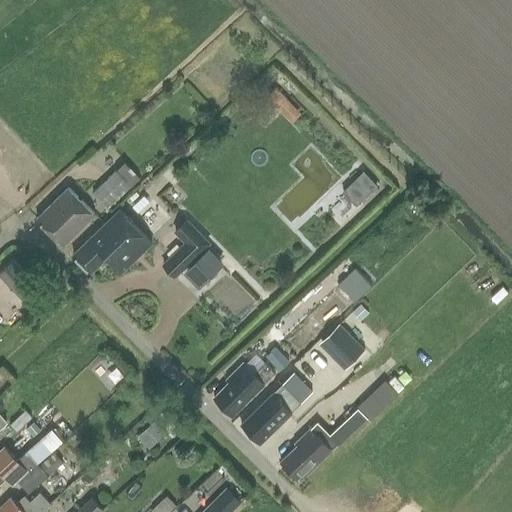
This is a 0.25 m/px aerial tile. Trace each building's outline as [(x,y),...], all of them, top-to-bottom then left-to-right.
[(274,94),(298,119),(307,111),(282,85),(274,94)] [(109,208),(141,179),(126,163),(94,192),(109,208)] [(369,168),(348,188),(362,203),(383,184),(369,168)] [(68,188),(37,219),(64,246),(95,216),(68,188)] [(119,210),(105,224),(73,256),(90,274),(107,258),(122,273),(152,244),(119,210)] [(185,243),(163,266),(176,279),(211,243),(188,220),(175,233),(185,243)] [(14,259),(0,272),(0,275),(24,301),(39,286),(14,259)] [(338,321),(355,306),(342,292),(325,307),(338,321)] [(278,321),(291,336),(316,314),(303,299),(278,321)] [(339,323),(319,344),(346,369),(366,349),(339,323)] [(289,363),(275,348),(267,356),(280,371),(289,363)] [(215,399),(233,417),(276,374),(266,364),(255,375),(244,364),(228,380),(231,383),(215,399)] [(294,373),(241,424),(260,444),(313,392),(294,373)] [(74,431),(105,406),(93,390),(62,416),(74,431)] [(331,450),(333,451),(368,418),(358,407),(323,440),(311,427),(294,443),(296,445),(280,460),(299,481),(331,450)] [(160,416),(143,433),(155,446),(173,429),(160,416)] [(50,426),(16,459),(28,471),(61,438),(50,426)] [(0,488),(0,483),(6,477),(18,481),(28,471),(16,459),(4,446),(0,450),(0,489),(1,489),(0,488)] [(55,452),(39,465),(49,475),(63,463),(55,452)] [(29,493),(49,475),(39,465),(37,463),(18,481),(29,493)] [(232,511),(243,502),(228,488),(203,511),(232,511)] [(31,501),(25,495),(24,496),(17,503),(11,497),(0,508),(0,511),(41,511),(50,503),(40,492),(31,501)] [(170,511),(177,506),(167,496),(152,511),(145,504),(137,511),(170,511)] [(100,511),(103,509),(92,497),(76,511),(100,511)]
